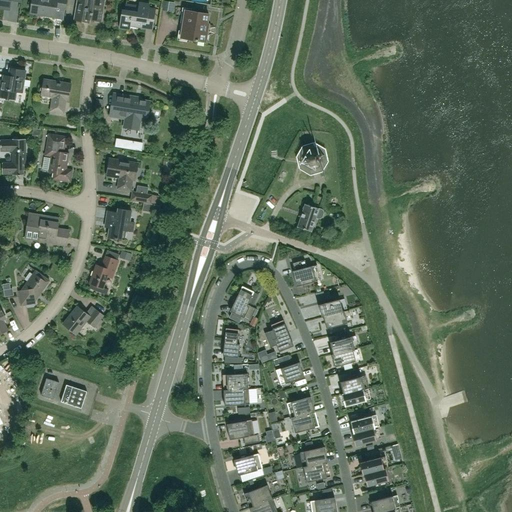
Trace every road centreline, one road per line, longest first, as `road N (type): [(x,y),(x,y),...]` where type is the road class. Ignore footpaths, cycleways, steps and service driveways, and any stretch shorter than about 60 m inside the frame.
road 1 (residential): [(212,434),(212,312),(232,271),(264,265),(283,288),(316,367),(350,511)]
road 2 (tertiary): [(152,419),(253,99)]
road 3 (residential): [(0,352),(47,314),(68,284),(89,206)]
road 4 (residential): [(89,206),(92,56)]
road 5 (unclassified): [(216,86),(92,56)]
